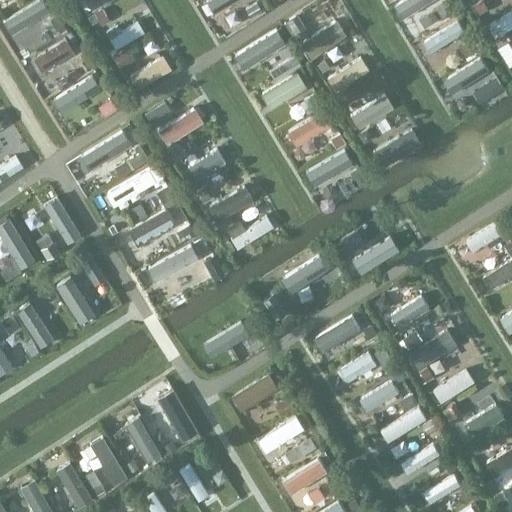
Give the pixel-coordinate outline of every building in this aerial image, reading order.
[(19,21),(55,6),(52,0),(26,0),(12,6),(19,21)] [(445,0),(419,0),(426,11),(446,0),(445,0)] [(499,27),(511,21),(511,0),(502,0),(506,8),(493,13),(499,27)] [(321,20),(332,13),(323,1),(312,9),(321,20)] [(461,7),(431,34),(441,45),(471,19),(461,7)] [(125,21),(110,30),(118,44),(152,25),(145,14),(128,25),(125,21)] [(316,49),(350,28),(342,15),(309,36),(316,49)] [(245,43),(251,58),(288,41),(281,26),(245,43)] [(50,66),(81,46),(71,30),(40,49),(50,66)] [(466,35),(470,47),(486,42),(482,30),(466,35)] [(135,40),(123,47),(129,58),(142,50),(135,40)] [(366,47),(331,68),(341,83),(375,61),(366,47)] [(142,80),(179,64),(172,48),(135,64),(142,80)] [(460,84),(493,61),(484,48),(451,71),(460,84)] [(276,99),(316,80),(307,62),(267,81),(276,99)] [(63,90),(72,104),(107,80),(98,67),(63,90)] [(356,108),(366,123),(401,101),(392,86),(356,108)] [(113,112),(126,106),(119,90),(106,96),(113,112)] [(173,137),(211,114),(201,99),(164,123),(173,137)] [(151,124),(164,109),(154,101),(141,116),(151,124)] [(287,124),(299,147),(341,125),(329,102),(287,124)] [(88,129),(104,117),(97,107),(81,119),(88,129)] [(387,159),(429,138),(420,119),(377,141),(387,159)] [(98,162),(136,139),(128,126),(90,149),(98,162)] [(146,138),(131,148),(139,160),(154,150),(146,138)] [(203,173),(233,154),(223,138),(193,158),(203,173)] [(305,164),(324,198),(374,170),(367,158),(337,174),(334,168),(353,158),(344,142),(305,164)] [(168,196),(179,190),(163,158),(110,184),(118,200),(160,179),(168,196)] [(220,180),(227,189),(242,179),(235,170),(220,180)] [(216,200),(228,216),(262,189),(250,174),(216,200)] [(174,200),(121,224),(134,253),(149,246),(145,238),(183,220),(174,200)] [(271,203),(233,227),(242,243),(281,218),(271,203)] [(478,243),(511,225),(503,212),(471,230),(478,243)] [(161,276),(219,246),(211,229),(152,259),(161,276)] [(511,249),(488,267),(498,280),(511,269),(511,249)] [(75,270),(62,277),(82,313),(95,306),(75,270)] [(401,319),(433,303),(426,289),(394,305),(401,319)] [(21,302),(47,339),(61,330),(35,292),(21,302)] [(423,357),(465,337),(449,303),(420,317),(423,323),(410,329),(423,357)] [(360,305),(319,328),(330,347),(371,324),(360,305)] [(237,334),(257,326),(252,312),(210,327),(220,353),(241,345),(237,334)] [(9,313),(0,326),(10,333),(19,320),(9,313)] [(0,362),(1,365),(16,356),(0,330),(0,362)] [(355,374),(390,355),(381,338),(346,357),(355,374)] [(447,394),(481,372),(472,359),(439,381),(447,394)] [(265,403),(282,395),(276,383),(285,379),(277,364),(237,384),(252,413),(267,405),(265,403)] [(407,386),(398,370),(368,387),(377,404),(407,386)] [(169,401),(185,429),(199,422),(183,393),(169,401)] [(387,417),(392,430),(433,414),(427,400),(387,417)] [(467,417),(474,429),(503,412),(496,400),(467,417)] [(301,404),(264,434),(274,447),(312,417),(301,404)] [(149,448),(164,437),(142,408),(117,427),(127,440),(137,432),(149,448)] [(414,434),(419,447),(408,451),(412,462),(448,450),(442,434),(434,436),(431,428),(414,434)] [(78,454),(63,463),(83,498),(101,488),(102,490),(112,484),(102,467),(120,457),(104,429),(95,434),(101,444),(95,448),(102,461),(88,470),(78,454)] [(288,463),(293,479),(333,466),(324,438),(304,444),(308,456),(288,463)] [(508,475),(511,473),(511,440),(490,452),(511,493),(511,482),(508,475)] [(406,450),(394,456),(404,476),(416,470),(406,450)] [(471,475),(479,471),(467,451),(460,455),(471,475)] [(184,462),(202,495),(215,488),(197,455),(184,462)] [(23,478),(41,472),(37,459),(19,465),(23,478)] [(460,464),(448,473),(439,460),(426,468),(434,480),(426,485),(435,498),(468,476),(460,464)] [(25,481),(44,511),(62,511),(64,511),(40,472),(25,481)] [(0,511),(17,511),(0,492),(0,511)] [(308,511),(346,511),(358,508),(352,492),(307,508),(308,511)] [(479,511),(485,508),(477,496),(453,511),(479,511)]
